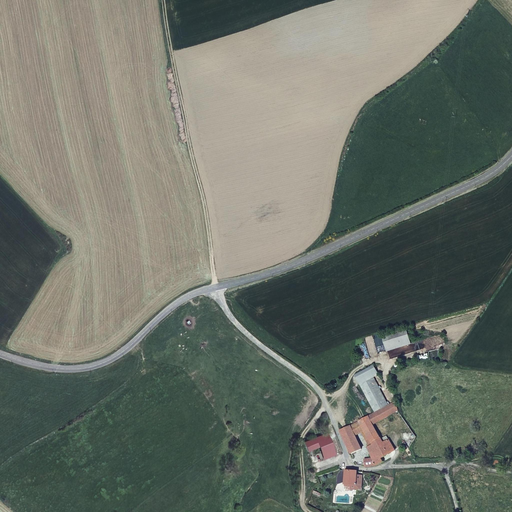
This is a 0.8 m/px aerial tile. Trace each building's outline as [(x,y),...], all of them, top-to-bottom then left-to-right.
[(412,343),(406,326),(380,334),(386,352),(412,343)] [(389,405),(374,378),(379,375),(374,364),(354,376),(374,413),(389,405)] [(374,425),(399,411),(395,401),(389,405),(374,413),(369,415),(374,425)] [(396,450),(389,439),(384,442),(374,425),(369,415),(360,420),(365,432),(382,462),(384,462),(383,459),(396,450)] [(365,432),(360,420),(350,425),(356,436),(362,433),(365,432)] [(362,449),(356,436),(350,425),(341,430),(352,454),(362,449)] [(382,462),(365,432),(362,433),(368,446),(367,447),(372,458),(365,459),(365,466),(375,466),(382,462)] [(336,455),(327,433),(304,442),(307,452),(319,447),(324,459),(336,455)] [(358,471),(346,470),(345,489),(362,490),(363,475),(357,475),(358,471)]
